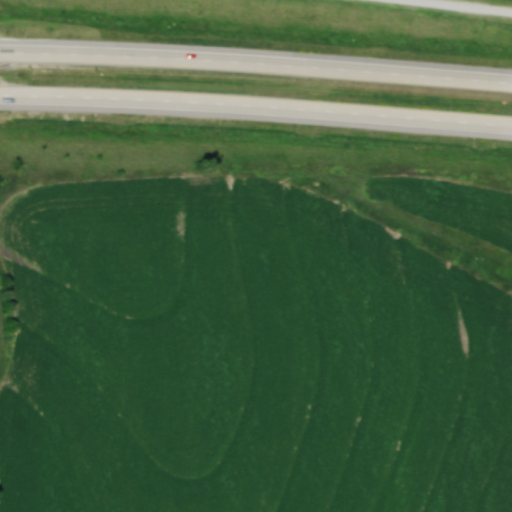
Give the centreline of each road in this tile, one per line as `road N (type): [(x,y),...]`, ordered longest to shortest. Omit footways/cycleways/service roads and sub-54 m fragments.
road 1 (trunk): [(511,88),(0,58)]
road 2 (trunk): [(0,103),(511,129)]
